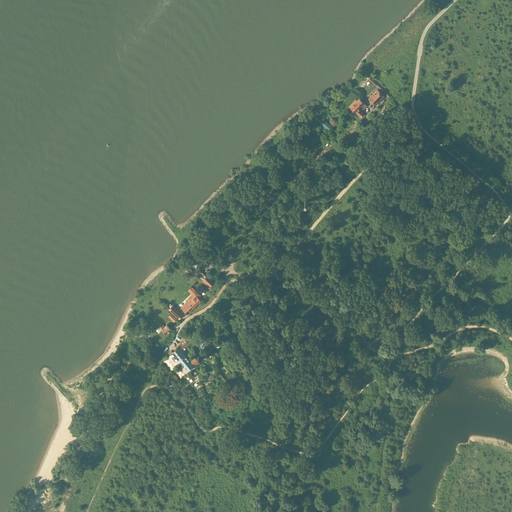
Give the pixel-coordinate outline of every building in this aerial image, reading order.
[(377,89),(368,98),(376,105),(385,96),(377,89)] [(357,112),(361,116),(364,119),(365,117),(364,116),(366,115),(364,113),(360,109),(365,103),(360,98),(351,108),(356,113),(357,112)] [(325,120),(321,124),(329,130),(332,126),(325,120)] [(280,218),(280,220),(280,221),(282,221),(283,220),(286,220),(287,222),(287,223),(287,225),(288,226),(293,224),(297,219),(300,215),(302,212),(302,210),(302,208),(304,206),(306,205),(308,206),(312,202),(313,199),(312,197),(315,194),(318,192),(320,194),(322,193),(325,189),(325,187),(324,184),(325,183),(327,179),(326,177),(325,175),(323,175),(319,178),(316,182),(312,186),(313,188),(314,189),(314,190),(310,193),(308,193),(306,192),(305,192),(301,197),(297,201),(297,203),(299,205),(298,207),(294,209),(290,208),(289,209),(286,211),(284,213),(282,216),(280,218)] [(208,276),(204,280),(211,286),(214,283),(208,276)] [(194,296),(188,301),(194,307),(203,298),(197,292),(192,287),(188,290),(194,296)] [(188,301),(181,308),(187,313),(194,307),(188,301)] [(173,305),(169,309),(179,319),(183,315),(173,305)] [(159,327),(162,330),(166,334),(172,329),(167,324),(164,327),(162,324),(159,327)] [(173,353),(170,355),(175,361),(179,359),(188,370),(194,365),(193,365),(198,361),(195,357),(190,361),(181,350),(189,343),(192,347),(197,342),(194,339),(193,340),(190,336),(185,340),(185,339),(180,343),(180,344),(178,346),(179,347),(173,352),(173,353)]
